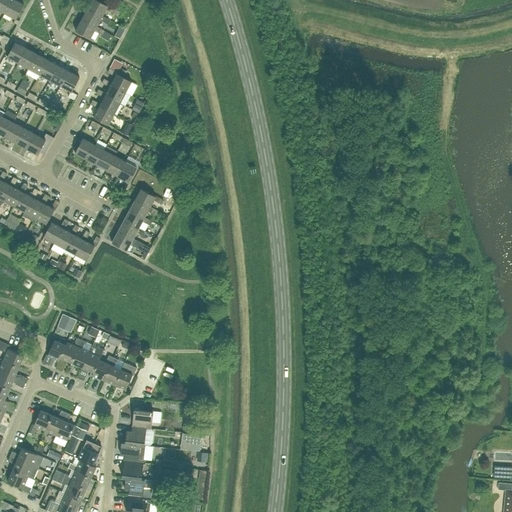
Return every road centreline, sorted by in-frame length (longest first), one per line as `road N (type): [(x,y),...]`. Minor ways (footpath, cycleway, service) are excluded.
road 1 (primary): [(274,511),(282,381),(276,249),(259,134),(225,0)]
road 2 (residential): [(40,176),(96,74),(53,42),(43,0)]
road 3 (residential): [(35,380),(114,411),(104,511)]
